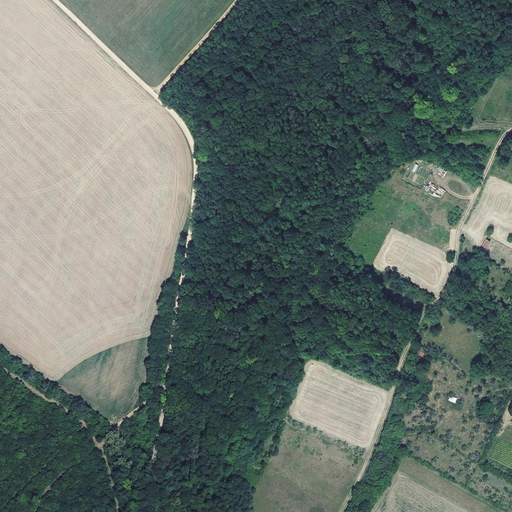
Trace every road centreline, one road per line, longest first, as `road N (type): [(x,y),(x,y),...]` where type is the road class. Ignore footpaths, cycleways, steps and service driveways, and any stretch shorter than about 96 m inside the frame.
road 1 (track): [(51,0),(184,128),(195,157),(165,386)]
road 2 (track): [(511,134),(460,228),(458,258),(441,297),(413,334),(345,511)]
road 3 (track): [(192,206),(338,0)]
road 4 (track): [(0,378),(95,446),(113,478),(117,511)]
road 5 (track): [(165,386),(74,465),(38,511)]
road 6 (track): [(237,0),(151,96)]
road 7 (track): [(165,386),(153,511)]
